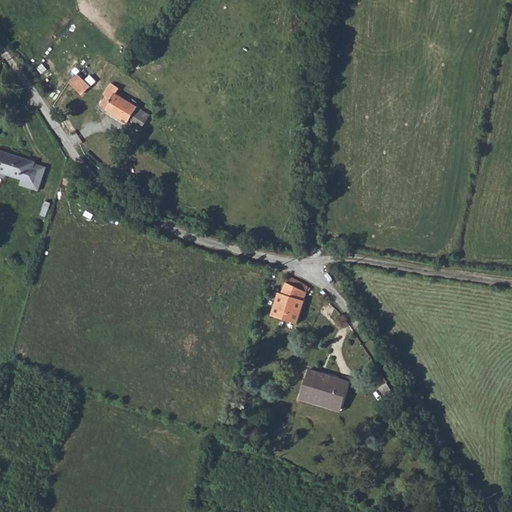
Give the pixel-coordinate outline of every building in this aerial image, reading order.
[(78,74),(71,82),(84,94),(91,87),(78,74)] [(107,97),(99,105),(105,111),(105,110),(130,125),(131,125),(140,110),(115,94),(119,90),(112,84),(104,95),(107,97)] [(0,149),(0,168),(2,169),(1,171),(24,179),(22,184),(40,191),(48,168),(36,164),(37,162),(0,149)] [(311,289),(290,276),(282,295),(280,294),(273,315),(299,323),(305,304),(308,292),(310,292),(311,289)] [(312,370),(304,397),(344,410),(352,383),(312,370)]
